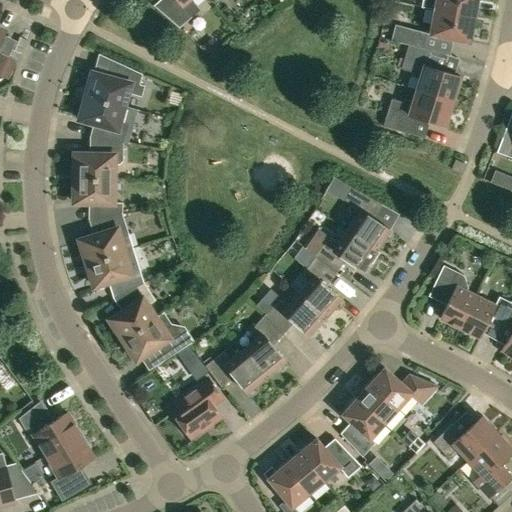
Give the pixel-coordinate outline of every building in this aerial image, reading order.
[(167,0),(157,9),(179,29),(200,10),(191,0),(167,0)] [(424,0),(424,2),(423,8),(435,10),(474,17),(476,0),(424,0)] [(470,42),(474,17),(435,10),(430,36),(470,42)] [(392,41),(409,46),(409,45),(422,49),(423,49),(427,34),(396,26),(392,41)] [(420,79),(416,90),(453,102),(460,77),(441,71),(441,68),(432,65),(436,53),(423,49),(422,49),(409,45),(409,46),(401,69),(412,73),(411,77),(420,79)] [(0,62),(0,75),(8,79),(16,62),(3,56),(0,62)] [(86,96),(123,107),(127,94),(141,97),(144,86),(140,85),(143,75),(118,63),(114,79),(93,73),(86,96)] [(445,127),(453,102),(416,90),(413,102),(404,99),(403,103),(392,99),(383,126),(410,135),(414,120),(420,122),(425,120),(445,127)] [(123,107),(86,96),(79,120),(100,126),(97,139),(123,143),(128,124),(119,121),(123,107)] [(511,131),(506,129),(497,153),(511,158),(511,131)] [(119,164),(122,161),(123,144),(123,143),(97,139),(96,154),(75,154),(75,178),(114,179),(114,164),(119,164)] [(455,160),(451,170),(461,174),(465,164),(455,160)] [(95,218),(122,215),(122,203),(113,203),(114,179),(75,178),(74,203),(95,203),(95,218)] [(376,250),(383,239),(385,240),(388,239),(392,234),(391,231),(373,219),(381,204),(351,187),(343,201),(350,205),(346,212),(353,217),(345,230),(376,250)] [(133,249),(128,234),(122,215),(95,218),(100,234),(79,240),(87,263),(133,249)] [(323,243),(314,256),(336,273),(346,260),(364,272),(367,271),(370,266),(370,265),(371,266),(379,253),(376,250),(345,230),(337,241),(329,235),(323,243)] [(307,283),(297,293),(325,317),(334,307),(335,308),(339,308),(343,303),(343,300),(326,286),(336,273),(314,256),(301,247),(293,259),(305,269),(299,276),(307,283)] [(87,263),(94,287),(115,281),(120,295),(144,283),(133,249),(87,263)] [(440,319),(460,329),(476,297),(466,292),(468,288),(464,276),(444,266),(432,289),(450,298),(440,319)] [(155,318),(146,305),(154,300),(144,283),(120,295),(120,296),(127,308),(109,320),(123,339),(155,318)] [(325,317),(297,293),(288,303),(281,297),(263,316),(283,335),(294,323),(310,337),(313,337),(317,332),(317,329),(315,328),(325,317)] [(495,306),(476,297),(460,329),(480,338),(489,319),(503,326),(511,312),(511,303),(499,297),(495,306)] [(155,318),(123,339),(137,361),(155,349),(163,361),(186,346),(163,312),(155,318)] [(511,334),(501,350),(511,357),(511,312),(503,326),(511,332),(511,334)] [(272,346),(283,335),(263,316),(256,324),(249,330),(255,338),(242,349),(266,377),(277,368),(278,370),(281,370),(286,366),(286,363),(272,346)] [(266,377),(242,349),(232,358),(225,349),(204,365),(221,388),(234,378),(248,395),(252,395),(256,391),(257,388),(255,386),(266,377)] [(384,368),(370,384),(398,409),(410,396),(420,405),(437,387),(412,376),(404,386),(384,368)] [(196,394),(171,411),(190,439),(220,418),(212,406),(222,400),(208,379),(198,386),(196,394)] [(370,384),(356,399),(384,424),(398,409),(370,384)] [(370,439),(384,424),(356,399),(341,415),(350,423),(340,434),(362,457),(375,443),(370,439)] [(34,433),(47,455),(79,435),(66,414),(49,424),(37,404),(18,420),(24,430),(28,427),(33,434),(34,433)] [(469,460),(496,435),(481,418),(461,436),(452,425),(433,443),(449,460),(460,451),(469,460)] [(79,435),(47,455),(60,477),(49,483),(60,501),(85,487),(74,468),(92,458),(79,435)] [(498,436),(496,435),(469,460),(482,474),(474,481),(489,497),(510,477),(499,465),(511,451),(509,448),(509,443),(502,436),(498,436)] [(300,452),(324,481),(339,469),(347,478),(361,467),(334,439),(324,448),(316,439),(300,452)] [(324,481),(300,452),(284,466),(308,495),(324,481)] [(0,508),(14,504),(13,501),(5,471),(4,466),(1,455),(0,455),(0,508)] [(308,495),(284,466),(276,472),(271,467),(263,474),(285,501),(279,506),(284,511),(295,511),(292,508),(308,495)] [(427,511),(416,500),(403,511),(427,511)]
